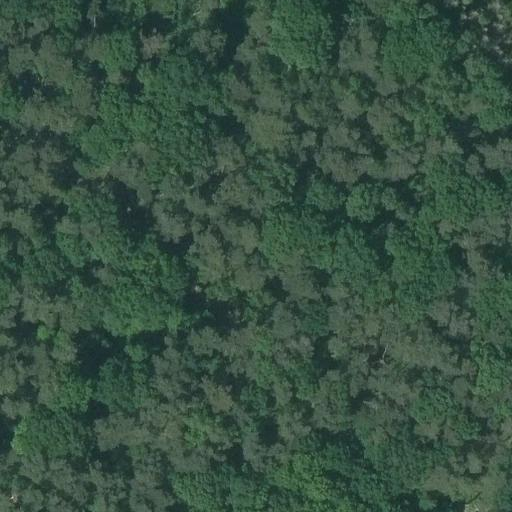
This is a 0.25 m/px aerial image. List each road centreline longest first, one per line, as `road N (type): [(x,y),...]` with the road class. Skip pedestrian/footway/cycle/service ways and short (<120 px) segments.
road 1 (track): [(448,511),(302,359),(0,107)]
road 2 (track): [(98,181),(281,0)]
